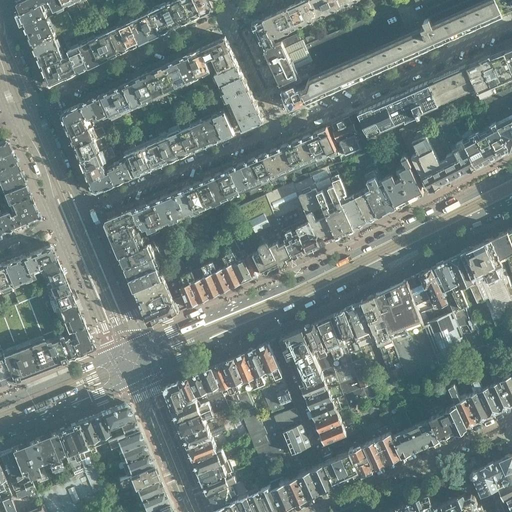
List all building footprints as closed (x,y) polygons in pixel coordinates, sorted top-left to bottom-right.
[(54,9),(49,0),(18,0),(17,0),(16,3),(20,13),(24,22),(47,12),(54,9)] [(64,4),(62,0),(49,0),(54,9),(64,4)] [(181,23),(170,2),(169,0),(168,0),(159,5),(171,28),(181,23)] [(191,19),(182,0),(173,0),(170,2),(181,23),(191,19)] [(201,14),(194,0),(182,0),(191,19),(201,14)] [(212,6),(208,0),(194,0),(201,14),(211,9),(212,6)] [(318,14),(311,0),(301,0),(287,7),(295,24),(299,23),(300,25),(316,18),(314,15),(318,14)] [(307,102),(444,41),(503,14),(496,0),(484,0),(426,26),(408,34),(320,72),(298,82),(307,102)] [(341,3),(339,0),(311,0),(318,14),(322,12),(323,14),(338,7),(337,5),(341,3)] [(426,26),(484,0),(415,0),(419,6),(424,4),(430,16),(423,19),(426,26)] [(511,0),(496,0),(503,14),(503,15),(511,10),(511,0)] [(171,28),(159,5),(149,9),(160,33),(171,28)] [(320,72),(408,34),(395,5),(307,44),(313,58),(317,67),(320,72)] [(295,24),(287,7),(263,18),(271,36),(278,32),(279,35),(293,28),(292,26),(295,24)] [(160,33),(149,9),(139,14),(150,37),(160,33)] [(56,34),(47,12),(24,22),(33,45),(54,35),(56,34)] [(150,37),(139,14),(129,19),(140,42),(150,37)] [(100,61),(89,37),(85,29),(94,25),(91,18),(60,33),(69,53),(77,72),(89,66),(100,61)] [(271,36),(263,18),(252,23),(264,48),(275,44),(271,36)] [(140,42),(129,19),(118,23),(130,47),(140,42)] [(130,47),(118,23),(109,28),(120,52),(130,47)] [(120,52),(109,28),(98,33),(110,57),(120,52)] [(296,67),(288,48),(305,40),(301,32),(275,44),(264,48),(281,83),(317,67),(313,58),(296,67)] [(110,57),(98,33),(89,37),(100,61),(110,57)] [(58,45),(54,35),(33,45),(37,54),(58,45)] [(231,48),(225,36),(201,47),(205,59),(212,56),(231,48)] [(63,56),(58,45),(37,54),(41,65),(63,56)] [(209,68),(205,59),(201,47),(188,53),(197,74),(209,68)] [(238,62),(231,48),(212,56),(218,71),(238,62)] [(511,67),(505,52),(468,68),(475,85),(481,99),(511,85),(511,67)] [(77,72),(69,53),(63,56),(41,65),(49,83),(52,84),(64,78),(77,72)] [(197,74),(188,53),(177,58),(186,82),(191,79),(190,77),(197,74)] [(186,82),(177,58),(166,63),(175,84),(181,81),(182,84),(186,82)] [(243,74),(238,62),(218,71),(215,72),(220,84),(221,83),(243,74)] [(175,84),(166,63),(156,68),(165,91),(170,89),(169,87),(175,84)] [(475,85),(468,68),(466,64),(454,69),(463,90),(475,85)] [(317,67),(281,83),(283,89),(298,82),(320,72),(317,67)] [(165,91),(156,68),(145,73),(153,94),(160,91),(161,93),(165,91)] [(463,90),(454,69),(442,75),(451,95),(463,90)] [(153,94),(145,73),(134,78),(143,102),(148,99),(147,97),(153,94)] [(253,96),(243,74),(221,83),(224,89),(221,90),(225,100),(228,99),(231,106),(253,96)] [(451,95),(442,75),(428,81),(438,101),(451,95)] [(143,102),(134,78),(123,83),(131,104),(137,102),(138,104),(143,102)] [(422,113),(440,105),(438,101),(428,81),(358,112),(369,136),(407,119),(413,133),(428,127),(422,113)] [(307,102),(298,82),(283,89),(292,108),(307,102)] [(131,104),(123,83),(112,88),(120,110),(131,105),(131,104)] [(511,87),(484,99),(492,114),(493,113),(498,123),(510,148),(511,148),(511,147),(511,87)] [(120,110),(112,88),(101,94),(108,112),(109,114),(120,110)] [(108,112),(101,94),(91,98),(98,117),(108,112)] [(264,120),(253,96),(231,106),(236,117),(229,120),(235,132),(242,129),(264,120)] [(98,117),(91,98),(81,103),(63,111),(62,115),(66,124),(84,116),(85,118),(88,116),(92,126),(100,123),(98,117)] [(235,132),(229,120),(225,109),(218,112),(217,109),(212,111),(213,114),(223,137),(235,132)] [(223,137),(213,114),(203,119),(212,141),(223,137)] [(88,126),(85,118),(84,116),(66,124),(71,135),(88,126)] [(362,148),(355,133),(356,132),(356,131),(354,131),(351,124),(352,123),(349,116),(332,124),(335,131),(336,130),(340,138),(338,138),(339,140),(340,139),(347,154),(362,148)] [(443,164),(427,134),(416,139),(413,133),(412,134),(403,138),(411,153),(429,189),(431,188),(432,189),(442,184),(442,183),(443,182),(469,169),(470,169),(471,168),(471,169),(475,167),(475,166),(477,166),(477,165),(466,145),(452,117),(452,116),(446,119),(433,124),(437,134),(442,132),(453,155),(448,157),(450,160),(443,164)] [(212,141),(203,119),(191,124),(201,146),(212,141)] [(104,161),(100,150),(112,145),(102,122),(100,123),(92,126),(90,127),(90,126),(88,126),(71,135),(75,145),(81,159),(85,169),(89,180),(107,172),(103,161),(104,161)] [(510,148),(498,123),(493,126),(496,131),(489,134),(499,154),(510,148)] [(201,146),(191,124),(181,128),(190,151),(201,146)] [(341,160),(327,126),(318,130),(328,151),(333,163),(341,160)] [(190,151),(181,128),(169,133),(179,156),(190,151)] [(328,151),(318,130),(307,134),(317,156),(328,151)] [(499,154),(489,134),(484,137),(481,132),(476,134),(488,160),(500,154),(499,154)] [(179,156),(169,133),(159,137),(168,160),(179,156)] [(317,156),(307,134),(297,139),(306,160),(317,156)] [(488,160),(476,134),(471,136),(474,142),(466,145),(477,165),(478,165),(488,160)] [(168,160),(159,137),(158,136),(146,141),(147,143),(156,165),(168,160)] [(0,167),(16,160),(16,159),(14,153),(13,153),(11,149),(12,149),(8,139),(4,138),(0,140),(0,167)] [(397,206),(424,192),(412,168),(413,167),(412,164),(407,154),(406,153),(404,153),(396,138),(372,150),(370,151),(371,152),(373,157),(392,147),(394,148),(398,158),(399,158),(401,162),(405,160),(407,165),(400,169),(404,176),(396,180),(395,177),(398,176),(398,174),(397,171),(393,173),(393,172),(383,177),(397,206)] [(306,160),(297,139),(285,144),(294,165),(306,160)] [(156,165),(147,143),(136,147),(146,170),(156,165)] [(294,165),(285,144),(275,148),(284,170),(294,165)] [(146,170),(136,147),(125,152),(126,155),(135,174),(146,170)] [(284,170),(275,148),(264,152),(273,174),(284,170)] [(273,174),(264,152),(263,153),(252,157),(261,179),(273,174)] [(135,174),(126,155),(113,161),(114,163),(108,166),(110,171),(115,183),(135,175),(135,174)] [(261,179),(252,157),(241,162),(250,184),(261,179)] [(368,221),(357,196),(351,199),(350,196),(348,197),(341,181),(350,178),(361,174),(353,158),(328,167),(355,228),(368,221)] [(25,182),(16,160),(0,167),(0,183),(3,191),(25,182)] [(250,184),(241,162),(230,167),(239,188),(250,184)] [(239,188),(230,167),(220,171),(228,193),(239,188)] [(355,228),(328,167),(309,173),(310,175),(293,182),(292,179),(266,191),(267,192),(277,217),(303,205),(321,243),(337,236),(355,228)] [(367,191),(379,215),(397,206),(383,177),(378,168),(365,174),(368,179),(363,182),(367,191)] [(115,183),(110,171),(107,172),(89,180),(93,189),(97,191),(115,183)] [(228,193),(220,171),(209,176),(220,203),(226,201),(224,195),(228,193)] [(220,203),(209,176),(198,181),(207,202),(213,200),(215,206),(220,203)] [(207,202),(198,181),(187,185),(199,213),(205,210),(202,204),(207,202)] [(34,203),(30,193),(29,192),(25,182),(3,191),(7,202),(11,201),(13,207),(8,209),(9,214),(34,203)] [(199,213),(187,185),(176,190),(185,211),(191,209),(193,215),(199,213)] [(185,211),(176,190),(165,194),(177,222),(183,220),(180,213),(185,211)] [(379,215),(367,191),(357,196),(368,221),(379,215)] [(286,239),(277,217),(267,192),(234,208),(250,245),(263,271),(294,256),(286,240),(286,239)] [(177,222),(165,194),(155,199),(164,220),(169,218),(172,224),(177,222)] [(164,220),(155,199),(144,203),(155,231),(161,229),(158,222),(164,220)] [(37,216),(38,213),(38,212),(34,203),(9,214),(14,225),(23,221),(23,222),(28,220),(29,219),(36,216),(37,216)] [(155,231),(144,203),(133,208),(138,221),(140,225),(143,227),(147,225),(151,233),(155,231)] [(321,243),(303,205),(277,217),(286,239),(286,240),(294,256),(307,250),(321,243)] [(138,221),(133,208),(108,218),(107,222),(110,230),(133,221),(134,222),(138,221)] [(14,225),(9,214),(8,209),(1,212),(0,210),(0,222),(3,230),(14,225)] [(135,233),(133,227),(134,222),(133,221),(110,230),(115,241),(135,233)] [(511,239),(508,229),(492,236),(500,256),(508,253),(511,262),(511,239)] [(119,252),(143,242),(147,240),(145,235),(138,238),(136,233),(135,233),(115,241),(119,252)] [(492,318),(511,309),(511,285),(502,260),(500,256),(492,236),(491,236),(491,237),(484,240),(483,240),(483,241),(476,244),(475,244),(475,245),(468,248),(468,249),(461,252),(475,281),(476,280),(484,299),(492,318)] [(199,301),(186,272),(186,273),(170,238),(161,242),(174,272),(165,275),(164,275),(164,277),(135,289),(144,311),(174,300),(174,298),(183,294),(188,306),(199,301)] [(126,267),(153,255),(159,253),(158,248),(154,250),(153,249),(151,250),(148,243),(121,255),(126,267)] [(55,254),(52,245),(48,244),(31,250),(36,263),(56,255),(55,254)] [(252,276),(263,271),(250,245),(240,249),(252,276)] [(252,276),(240,249),(234,252),(233,251),(229,252),(242,281),(252,276)] [(38,267),(36,263),(31,250),(31,251),(22,254),(31,277),(34,275),(32,270),(38,267)] [(475,281),(461,252),(461,251),(449,257),(465,294),(474,293),(478,301),(484,299),(476,280),(475,281)] [(242,281),(229,252),(222,256),(223,258),(219,259),(231,286),(242,281)] [(47,310),(43,300),(40,292),(37,293),(33,281),(32,279),(31,277),(22,254),(21,254),(21,255),(12,258),(21,281),(25,291),(16,295),(18,300),(0,307),(0,379),(1,382),(12,377),(66,357),(57,334),(47,311),(47,310)] [(60,266),(56,255),(36,263),(38,267),(41,275),(44,274),(44,273),(61,267),(60,266)] [(130,277),(158,265),(167,262),(164,256),(155,260),(153,255),(126,267),(130,277)] [(470,351),(483,345),(479,334),(475,335),(474,333),(478,331),(467,306),(469,301),(465,294),(449,257),(432,266),(446,293),(445,294),(448,301),(451,309),(425,320),(407,278),(392,285),(391,286),(390,286),(375,293),(375,294),(398,355),(401,363),(404,373),(406,377),(439,364),(438,361),(469,349),(470,351)] [(21,281),(12,258),(2,262),(11,284),(16,295),(25,291),(21,281)] [(231,286),(219,259),(214,262),(213,260),(207,263),(220,291),(231,286)] [(11,284),(2,262),(0,263),(0,285),(5,284),(6,286),(11,284)] [(220,291),(207,263),(202,265),(203,267),(193,272),(192,270),(186,272),(199,301),(220,291)] [(135,289),(164,277),(164,275),(165,275),(164,271),(161,271),(158,265),(130,277),(135,289)] [(446,293),(432,266),(419,272),(429,294),(434,306),(448,301),(445,294),(446,293)] [(65,277),(61,267),(44,273),(44,274),(41,275),(32,279),(33,281),(35,280),(37,285),(41,283),(42,287),(46,286),(65,278),(65,277)] [(429,294),(419,272),(409,277),(422,307),(425,305),(422,297),(429,294)] [(70,288),(65,278),(46,286),(42,287),(41,288),(45,296),(50,294),(52,297),(70,289),(70,288)] [(56,307),(74,299),(70,289),(52,297),(43,300),(47,310),(56,306),(56,307)] [(149,323),(188,306),(183,294),(174,298),(174,300),(144,311),(149,323)] [(398,355),(375,294),(362,299),(377,341),(378,345),(385,342),(391,357),(398,355)] [(79,311),(74,300),(74,299),(56,307),(61,319),(79,311)] [(377,341),(362,299),(361,300),(346,307),(345,307),(356,340),(359,348),(377,341)] [(356,340),(345,307),(344,308),(335,312),(334,312),(334,313),(342,336),(345,343),(350,341),(354,352),(359,350),(359,348),(356,340)] [(84,322),(79,311),(61,319),(62,321),(65,320),(69,329),(84,323),(84,322)] [(371,383),(361,356),(351,359),(349,352),(342,354),(340,347),(346,345),(345,343),(342,336),(334,313),(333,313),(325,317),(323,318),(316,321),(315,321),(327,352),(331,350),(334,357),(329,359),(331,365),(334,372),(338,383),(306,396),(311,408),(332,400),(342,395),(342,394),(371,383)] [(327,352),(315,321),(303,326),(303,327),(320,369),(331,365),(329,359),(327,352)] [(93,343),(89,334),(84,323),(69,329),(66,330),(67,333),(75,353),(91,346),(91,347),(93,343)] [(320,369),(303,327),(303,326),(280,336),(289,358),(290,357),(301,385),(323,376),(320,369)] [(75,353),(67,333),(63,335),(62,332),(57,334),(66,357),(75,353)] [(282,374),(269,342),(268,341),(257,346),(272,383),(278,380),(276,377),(282,374)] [(281,404),(272,383),(257,346),(245,351),(273,416),(296,406),(293,399),(281,404)] [(273,416),(245,351),(223,361),(242,409),(239,410),(265,469),(278,463),(291,458),(289,453),(279,431),(278,428),(273,416)] [(242,409),(223,361),(212,365),(221,388),(226,400),(231,413),(239,410),(242,409)] [(404,373),(401,363),(387,368),(390,378),(404,373)] [(221,388),(212,365),(200,371),(208,389),(209,392),(221,388)] [(511,403),(500,377),(495,365),(488,368),(491,377),(493,377),(494,379),(488,382),(500,409),(511,403)] [(208,389),(200,371),(190,375),(197,393),(208,389)] [(306,396),(338,383),(334,372),(323,376),(301,385),(306,396)] [(511,373),(511,372),(500,377),(511,403),(511,373)] [(293,399),(288,387),(282,374),(276,377),(278,380),(272,383),(281,404),(293,399)] [(197,393),(190,375),(176,381),(184,399),(197,393)] [(500,409),(488,382),(481,385),(477,375),(472,377),(477,388),(489,414),(500,409)] [(221,388),(209,392),(199,397),(197,393),(184,399),(176,381),(167,385),(166,385),(165,388),(165,389),(178,420),(211,406),(226,400),(221,388)] [(478,419),(466,394),(459,397),(455,389),(456,388),(453,382),(448,385),(455,399),(467,424),(478,419)] [(361,400),(359,396),(365,394),(362,387),(344,394),(350,409),(356,406),(354,403),(361,400)] [(489,414),(477,388),(466,393),(466,394),(478,419),(489,414)] [(467,424),(455,399),(450,401),(451,403),(442,407),(453,430),(467,424)] [(337,411),(332,400),(311,408),(315,419),(337,411)] [(440,437),(428,413),(423,401),(420,402),(427,417),(408,425),(418,447),(430,441),(430,442),(440,438),(440,437)] [(143,439),(129,404),(128,403),(127,402),(126,402),(125,402),(89,416),(101,444),(108,441),(110,446),(118,442),(120,447),(143,439)] [(453,430),(442,407),(441,405),(437,407),(437,409),(428,413),(440,437),(453,430)] [(207,423),(204,416),(214,412),(211,406),(178,420),(183,433),(207,423)] [(301,419),(296,406),(273,416),(278,428),(301,419)] [(342,422),(337,411),(315,419),(320,431),(342,422)] [(418,447),(408,425),(402,411),(389,416),(395,431),(391,433),(401,454),(402,455),(412,450),(412,449),(418,447)] [(101,444),(89,416),(86,417),(85,418),(78,421),(91,453),(97,451),(95,447),(101,444)] [(355,431),(350,419),(342,422),(320,431),(325,442),(342,435),(343,437),(344,437),(355,431)] [(109,502),(102,483),(96,467),(91,453),(78,421),(67,425),(85,472),(81,473),(41,489),(41,491),(37,493),(42,505),(44,511),(92,511),(92,510),(110,503),(109,502)] [(311,444),(302,422),(279,431),(289,453),(311,444)] [(212,436),(207,423),(183,433),(188,446),(212,436)] [(85,472),(67,425),(56,430),(63,448),(72,470),(79,468),(81,473),(85,472)] [(401,454),(391,433),(389,434),(388,430),(385,425),(380,427),(383,432),(376,436),(387,461),(401,454)] [(63,448),(56,430),(33,439),(41,457),(47,455),(50,460),(49,461),(51,466),(62,462),(60,456),(58,457),(56,451),(63,448)] [(218,449),(212,436),(188,446),(193,458),(218,449)] [(387,461),(376,436),(362,442),(374,467),(387,461)] [(361,473),(349,448),(344,437),(343,437),(335,441),(342,454),(324,462),(335,484),(361,473)] [(41,457),(33,439),(11,448),(19,466),(25,463),(28,469),(26,469),(29,475),(45,468),(41,457)] [(147,451),(143,439),(120,447),(125,459),(147,451)] [(374,467),(362,442),(349,448),(361,473),(374,467)] [(222,461),(219,455),(224,453),(222,447),(218,449),(193,458),(198,471),(222,461)] [(22,475),(19,466),(11,448),(0,452),(0,453),(6,468),(10,480),(20,477),(22,483),(22,482),(25,488),(34,485),(32,479),(25,481),(23,475),(22,475)] [(153,464),(147,451),(125,459),(130,472),(153,464)] [(511,478),(511,453),(473,470),(483,492),(485,491),(498,485),(511,478)] [(294,465),(291,458),(278,463),(281,471),(294,465)] [(227,473),(222,461),(198,471),(203,483),(224,474),(227,473)] [(335,484),(324,462),(311,468),(321,490),(335,484)] [(158,477),(153,464),(130,472),(118,477),(121,483),(133,478),(135,486),(158,477)] [(321,490),(311,468),(297,474),(298,474),(308,496),(321,490)] [(207,492),(236,479),(235,475),(226,478),(224,474),(203,483),(207,492)] [(308,496),(298,474),(290,478),(289,476),(284,478),(295,502),(308,496)] [(163,489),(158,477),(135,486),(140,498),(163,489)] [(295,502),(284,478),(279,481),(280,482),(272,486),(282,508),(295,502)] [(511,478),(498,485),(504,497),(495,501),(500,511),(506,511),(511,509),(511,478)] [(225,498),(236,493),(232,484),(208,494),(214,509),(227,503),(225,498)] [(272,511),(282,508),(272,486),(271,484),(260,488),(270,511),(272,511)] [(18,497),(36,490),(34,485),(25,488),(20,490),(16,492),(18,497)] [(270,511),(260,488),(249,493),(257,511),(270,511)] [(168,501),(163,489),(140,498),(145,510),(157,505),(168,501)] [(257,511),(249,493),(238,498),(244,511),(257,511)] [(437,511),(435,507),(433,503),(429,493),(415,499),(420,511),(437,511)] [(481,511),(474,496),(471,494),(466,497),(465,494),(465,493),(459,496),(466,511),(481,511)] [(9,511),(15,510),(12,502),(10,498),(11,497),(10,494),(0,498),(5,510),(5,511),(6,511),(7,511),(9,511)] [(466,511),(459,496),(456,497),(445,502),(449,511),(466,511)] [(244,511),(238,498),(227,503),(231,511),(244,511)] [(420,511),(415,499),(403,504),(406,511),(420,511)] [(172,511),(168,501),(157,505),(160,511),(172,511)] [(449,511),(445,502),(440,505),(438,501),(433,503),(435,507),(437,511),(449,511)] [(231,511),(227,503),(214,509),(215,511),(231,511)]
